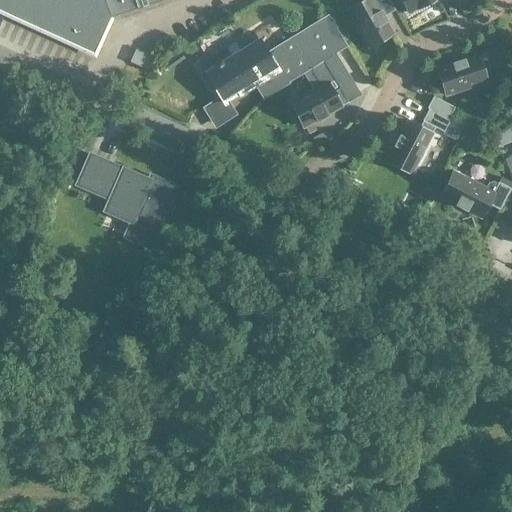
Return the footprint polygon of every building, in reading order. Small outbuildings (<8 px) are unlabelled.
[(0,0),(0,10),(94,55),(110,18),(167,0),(0,0)] [(373,0),(361,0),(363,1),(347,10),(368,47),(393,34),(373,0)] [(207,74),(225,104),(256,85),(264,99),(289,84),(289,83),(323,61),(336,53),(347,47),(328,15),(267,53),(260,42),(207,74)] [(161,56),(172,76),(197,63),(186,43),(161,56)] [(336,53),(323,61),(338,84),(350,76),(336,53)] [(477,55),(437,69),(446,96),(486,81),(477,55)] [(326,115),(348,103),(340,88),(333,92),(327,82),(290,103),(303,128),(316,120),(316,121),(326,115)] [(449,119),(455,107),(433,96),(427,109),(429,109),(449,119)] [(450,120),(449,119),(429,109),(419,127),(407,121),(386,161),(411,174),(435,127),(444,132),(450,120)] [(498,148),(511,141),(511,126),(493,135),(498,148)] [(177,185),(152,175),(150,180),(91,154),(78,184),(112,198),(107,210),(133,221),(126,236),(151,246),(177,185)] [(510,189),(498,182),(493,192),(453,172),(440,197),(481,218),(488,204),(499,210),(510,189)]
